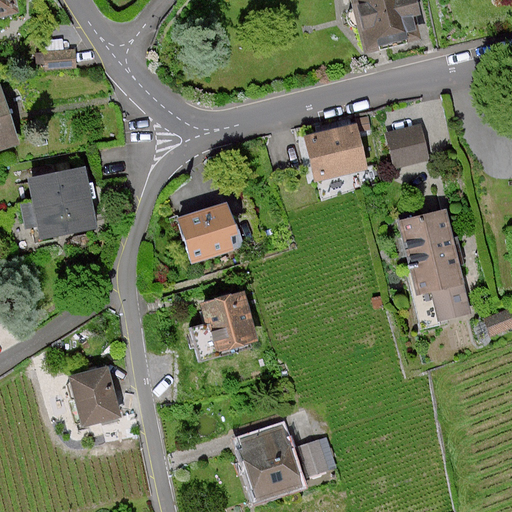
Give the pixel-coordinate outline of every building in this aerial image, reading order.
[(0,0),(0,15),(17,12),(13,0),(0,0)] [(406,0),(355,0),(367,49),(416,38),(406,0)] [(77,49),(38,51),(38,67),(77,67),(77,49)] [(0,89),(0,146),(15,142),(9,121),(7,115),(0,89)] [(356,128),(308,139),(316,176),(364,165),(356,128)] [(418,128),(390,134),(396,165),(424,159),(418,128)] [(88,193),(83,168),(31,179),(36,204),(23,206),(28,226),(40,223),(43,238),(95,226),(88,193)] [(232,222),(227,207),(182,221),(193,257),(232,245),(229,233),(235,231),(232,222)] [(454,249),(445,212),(402,222),(419,293),(433,290),(439,318),(469,311),(454,249)] [(256,338),(241,294),(207,305),(222,350),(256,338)] [(119,416),(107,368),(72,376),(84,425),(119,416)] [(304,478),(292,441),(247,456),(259,493),(304,478)] [(327,472),(318,447),(302,452),(310,477),(327,472)]
